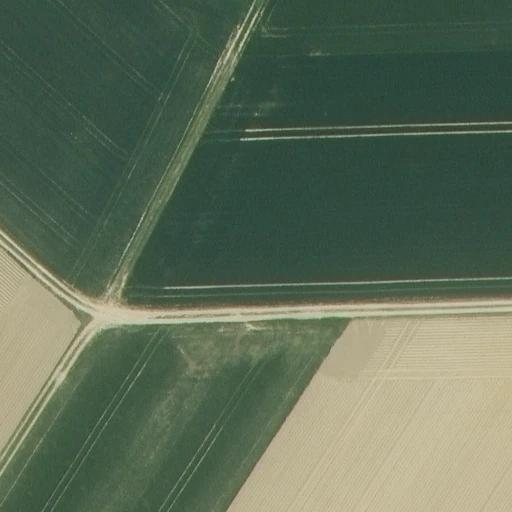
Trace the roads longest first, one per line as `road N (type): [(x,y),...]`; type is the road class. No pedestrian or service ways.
road 1 (track): [(511,311),(98,319),(0,239)]
road 2 (track): [(260,0),(125,268),(110,319)]
road 3 (track): [(98,319),(0,473)]
